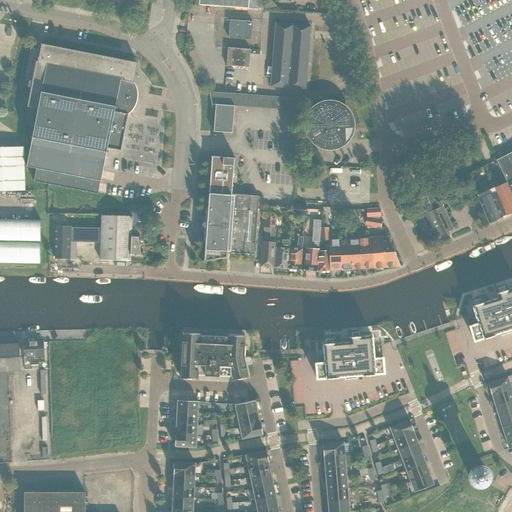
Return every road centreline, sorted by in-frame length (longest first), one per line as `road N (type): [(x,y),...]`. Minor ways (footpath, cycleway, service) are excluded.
road 1 (residential): [(171,274),(346,285),(405,269),(511,220)]
road 2 (residential): [(318,511),(311,424),(353,420),(410,397),(454,511)]
road 3 (unclassified): [(171,274),(187,132),(184,98),(153,49)]
road 4 (unclassified): [(153,49),(117,32),(0,6)]
road 5 (unclassified): [(146,458),(0,472)]
road 6 (residential): [(260,381),(288,511)]
